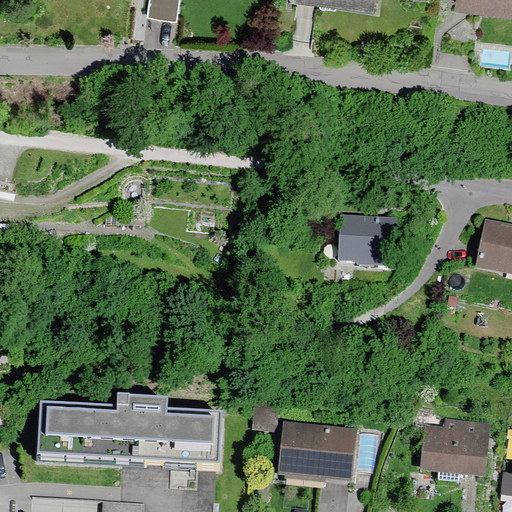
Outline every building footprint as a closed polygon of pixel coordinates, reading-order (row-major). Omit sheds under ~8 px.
[(511,0),(456,0),(456,4),(511,11),(511,0)] [(396,223),(342,220),(339,262),(393,265),(396,223)] [(511,230),(485,226),(478,262),(511,268),(511,230)] [(260,398),(256,409),(254,428),(272,430),(274,399),(260,398)] [(117,413),(40,409),(37,462),(220,472),(223,419),(168,416),(168,406),(118,403),(117,413)] [(445,434),(426,432),(422,469),(439,471),(438,482),(459,485),(460,475),(484,477),(489,425),(447,421),(445,434)] [(355,437),(285,430),(280,474),(350,481),(355,437)]
